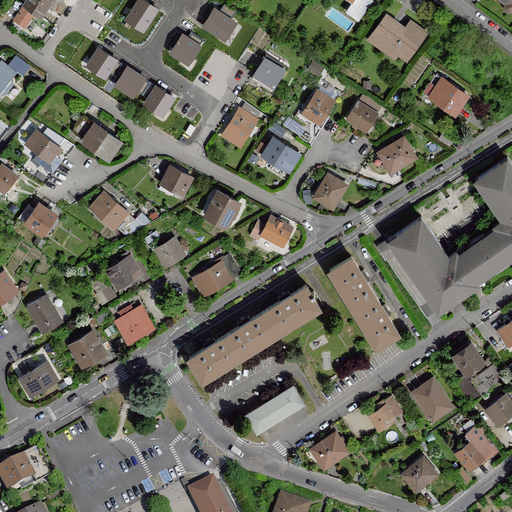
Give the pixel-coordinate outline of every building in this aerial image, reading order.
[(15,18),(14,19),(24,26),(34,12),(41,17),(52,0),(26,0),(24,4),(18,0),(8,0),(2,9),(15,18)] [(149,0),(132,0),(122,15),(142,28),(157,5),(149,0)] [(212,4),(200,21),(223,37),(235,19),(212,4)] [(407,28),(388,14),(370,39),(396,58),(399,54),(408,60),(428,32),(412,21),(407,28)] [(186,31),(180,28),(166,49),(186,61),(203,35),(189,26),(186,31)] [(108,70),(110,71),(119,57),(95,43),(84,62),(105,75),(108,70)] [(266,56),(255,74),(275,87),(286,69),(266,56)] [(2,58),(0,60),(0,92),(17,71),(12,67),(2,58)] [(18,60),(12,67),(17,71),(24,75),(29,68),(18,60)] [(111,82),(130,94),(143,73),(125,61),(111,82)] [(470,95),(444,77),(430,97),(457,115),(470,95)] [(337,95),(341,89),(321,79),(318,86),(337,95)] [(141,100),(161,112),(173,93),(153,80),(141,100)] [(335,100),(319,90),(304,113),(320,123),(335,100)] [(381,108),(385,102),(366,90),(363,96),(381,108)] [(378,112),(360,101),(349,119),(367,130),(378,112)] [(240,107),(223,135),(241,146),(258,118),(240,107)] [(191,134),(196,125),(189,121),(184,130),(191,134)] [(274,121),(269,128),(281,136),(283,133),(286,129),(274,121)] [(95,123),(83,141),(109,159),(121,141),(95,123)] [(38,129),(27,142),(52,161),(63,148),(38,129)] [(444,130),(440,138),(450,144),(452,141),(454,137),(444,130)] [(405,137),(380,152),(392,172),(417,157),(405,137)] [(301,154),(274,138),(263,155),(290,171),(301,154)] [(511,169),(505,159),(475,180),(502,219),(493,225),(495,228),(455,255),(453,252),(446,257),(419,218),(378,246),(386,257),(390,254),(396,250),(436,310),(474,284),(476,283),(474,281),(511,255),(511,169)] [(2,162),(0,165),(0,186),(5,191),(18,175),(2,162)] [(170,162),(161,179),(183,191),(192,174),(170,162)] [(348,185),(329,173),(315,197),(334,208),(348,185)] [(238,199),(217,188),(205,210),(226,222),(238,199)] [(127,211),(103,190),(90,205),(127,234),(151,219),(141,210),(135,217),(127,211)] [(57,214),(41,202),(26,222),(43,234),(57,214)] [(258,236),(261,231),(282,242),(292,224),(270,213),(265,222),(258,218),(251,232),(258,236)] [(185,252),(174,234),(154,246),(165,264),(185,252)] [(122,252),(124,256),(130,252),(140,270),(143,269),(147,267),(139,253),(138,254),(133,244),(126,247),(127,249),(122,252)] [(221,260),(231,277),(237,274),(241,271),(229,251),(215,259),(217,262),(221,260)] [(106,266),(117,285),(141,272),(140,270),(130,252),(124,256),(106,266)] [(353,254),(332,267),(378,342),(399,328),(390,313),(391,312),(385,302),(383,303),(369,279),(370,278),(364,268),(362,269),(353,254)] [(217,262),(194,275),(203,292),(231,277),(221,260),(217,262)] [(4,269),(0,272),(0,301),(18,290),(4,269)] [(107,275),(93,281),(103,301),(116,295),(107,275)] [(206,345),(191,355),(205,377),(320,305),(313,293),(316,291),(315,289),(311,291),(306,283),(291,293),(290,291),(285,294),(280,297),(281,299),(250,318),(249,316),(245,319),(240,322),(241,324),(216,339),(215,338),(210,340),(205,344),(206,345)] [(45,293),(28,303),(44,331),(62,320),(45,293)] [(114,319),(127,341),(154,324),(141,302),(114,319)] [(511,340),(511,318),(498,329),(508,344),(511,340)] [(71,341),(84,363),(104,350),(91,329),(71,341)] [(483,359),(469,340),(452,352),(465,371),(483,359)] [(47,359),(19,375),(30,393),(57,378),(47,359)] [(451,405),(432,376),(412,390),(432,418),(451,405)] [(249,412),(259,427),(302,400),(293,385),(249,412)] [(511,400),(505,392),(486,408),(497,422),(511,410),(511,400)] [(379,427),(403,412),(391,394),(375,404),(376,406),(369,411),(379,427)] [(470,439),(455,451),(468,467),(494,445),(482,430),(484,429),(478,422),(465,433),(470,439)] [(324,464),(347,449),(335,430),(311,446),(324,464)] [(50,473),(35,445),(22,452),(23,455),(0,466),(0,474),(7,488),(31,475),(34,482),(50,473)] [(437,471),(424,454),(403,471),(417,488),(437,471)] [(454,473),(463,484),(470,478),(461,467),(454,473)] [(230,511),(213,476),(191,487),(189,488),(201,511),(230,511)] [(504,490),(498,495),(502,500),(508,494),(504,490)] [(304,511),(308,503),(281,493),(274,511),(304,511)]
